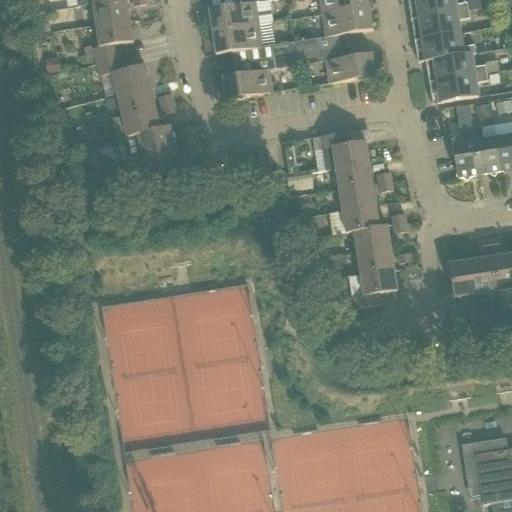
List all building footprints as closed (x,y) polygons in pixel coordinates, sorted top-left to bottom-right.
[(146,0),(132,0),(134,8),(147,6),(146,0)] [(370,9),(368,0),(321,0),(324,16),(370,9)] [(408,0),(412,22),(469,13),(468,5),(455,7),(453,0),(408,0)] [(481,0),(469,2),(470,11),(482,9),(481,0)] [(98,28),(131,22),(127,1),(95,6),(98,28)] [(213,33),(259,26),(255,3),(209,11),(213,33)] [(370,9),(324,16),(327,38),(373,32),(370,9)] [(470,20),(469,13),(412,22),(415,42),(460,35),(459,22),(470,20)] [(40,34),(50,33),(48,19),(38,21),(40,34)] [(119,46),(134,44),(131,22),(98,28),(101,48),(93,50),(97,64),(122,59),(119,46)] [(213,33),(216,56),(262,48),(259,26),(213,33)] [(419,64),(427,63),(472,56),(472,55),(476,55),(474,46),(462,48),(460,35),(415,42),(419,64)] [(318,40),(295,43),(297,55),(320,51),(318,40)] [(297,55),(295,43),(272,47),(274,59),(297,55)] [(299,67),(322,63),(320,51),(297,55),(299,67)] [(297,55),(274,59),(276,70),(299,67),(297,55)] [(326,62),(330,86),(376,78),(373,55),(326,62)] [(94,64),(93,59),(92,56),(86,57),(81,57),(82,66),(94,64)] [(427,63),(430,83),(486,74),(485,67),(474,68),(472,56),(427,63)] [(58,74),(55,59),(45,61),(48,76),(58,74)] [(118,96),(151,88),(145,67),(125,71),(122,59),(97,64),(100,78),(113,75),(118,96)] [(269,71),(223,79),(227,102),(273,95),(269,71)] [(487,82),(486,74),(430,83),(433,106),(479,99),(477,84),(487,82)] [(151,88),(118,96),(123,117),(156,109),(151,88)] [(160,99),(162,107),(174,104),(172,96),(160,99)] [(496,104),(498,115),(511,113),(511,104),(511,102),(496,104)] [(164,116),(176,113),(174,104),(162,107),(164,116)] [(477,119),(492,117),(490,106),(475,108),(477,119)] [(161,130),(156,109),(123,117),(128,138),(161,130)] [(113,120),(117,140),(126,138),(122,118),(113,120)] [(161,130),(128,138),(128,139),(122,140),(127,161),(143,157),(176,149),(170,127),(161,130)] [(482,129),(473,131),(481,177),(490,175),(494,178),(498,174),(502,173),(497,139),(496,139),(484,141),(482,129)] [(471,178),(481,177),(473,131),(465,132),(467,144),(453,146),(458,180),(463,179),(468,182),(471,178)] [(348,146),(347,135),(321,139),(323,150),(334,148),(337,170),(370,164),(366,143),(348,146)] [(179,139),(182,148),(194,145),(192,136),(179,139)] [(511,136),(497,139),(502,173),(511,172),(511,171),(511,136)] [(194,145),(182,148),(184,157),(196,153),(194,145)] [(143,157),(148,179),(181,171),(176,149),(143,157)] [(373,186),(370,164),(337,170),(341,191),(373,186)] [(378,177),(379,185),(392,183),(390,175),(378,177)] [(381,194),(393,192),(392,183),(379,185),(381,194)] [(344,212),(377,207),(373,186),(341,191),(344,212)] [(380,228),(377,207),(344,212),(348,233),(380,228)] [(308,219),(307,208),(293,210),(294,221),(308,219)] [(394,226),(406,224),(405,216),(393,218),(394,226)] [(395,235),(408,234),(406,224),(394,226),(395,235)] [(388,227),(380,228),(348,233),(348,236),(353,235),(357,254),(391,249),(388,227)] [(490,241),(492,253),(501,252),(499,239),(490,241)] [(492,253),(490,241),(481,242),(483,254),(492,253)] [(395,271),(391,249),(357,254),(360,276),(395,271)] [(398,257),(400,266),(412,264),(411,255),(398,257)] [(511,255),(493,259),(498,293),(511,290),(511,255)] [(171,268),(176,268),(187,266),(192,266),(191,256),(169,259),(171,268)] [(471,262),(477,296),(498,293),(493,259),(471,262)] [(456,299),(460,299),(477,296),(471,262),(450,266),(452,284),(441,286),(445,312),(457,310),(456,299)] [(395,271),(360,276),(364,298),(354,300),(356,311),(382,307),(380,296),(398,293),(395,271)] [(499,394),(511,391),(511,382),(495,385),(496,394),(499,394)] [(449,402),(452,402),(468,399),(471,398),(469,390),(447,393),(449,402)] [(511,511),(511,451),(508,452),(476,457),(483,500),(484,507),(492,506),(493,511),(511,511)]
